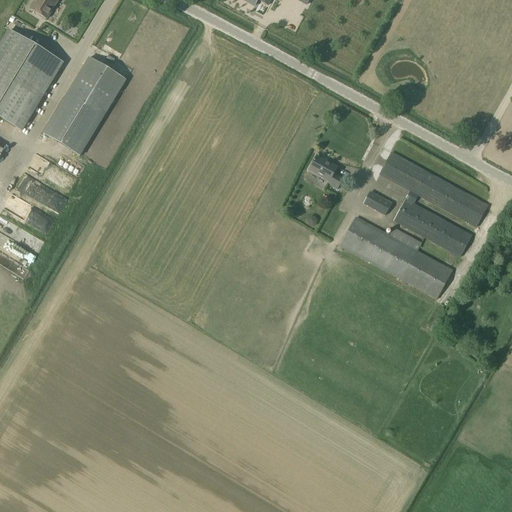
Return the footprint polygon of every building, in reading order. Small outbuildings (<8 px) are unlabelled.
[(37,0),(31,11),(47,20),(58,0),(37,0)] [(0,47),(0,118),(21,132),(63,64),(10,32),(0,47)] [(42,134),(80,157),(126,81),(89,59),(42,134)] [(476,227),(488,202),(388,154),(378,176),(408,190),(392,223),(461,256),(472,234),(413,206),(417,198),(476,227)] [(327,185),(337,190),(342,180),(333,175),(337,168),(316,157),(308,171),(329,182),(327,185)] [(362,203),(383,216),(391,204),(369,191),(362,203)] [(353,217),(337,248),(436,299),(451,270),(417,252),(421,243),(392,228),(389,235),(353,217)]
